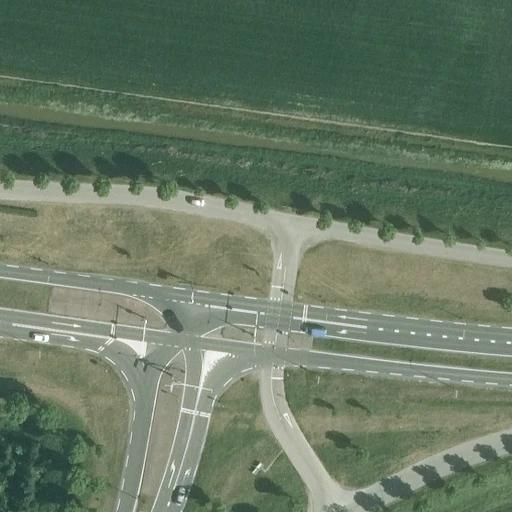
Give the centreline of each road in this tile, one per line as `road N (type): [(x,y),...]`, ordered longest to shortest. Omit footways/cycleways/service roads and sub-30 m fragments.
road 1 (unclassified): [(290,223),(166,198),(0,189)]
road 2 (primary): [(272,354),(511,379)]
road 3 (primary): [(511,335),(279,309)]
road 4 (unclassified): [(511,257),(290,223)]
road 5 (primary): [(190,297),(0,272)]
road 6 (unclassified): [(511,441),(409,478),(349,511)]
road 7 (primary): [(157,339),(121,511)]
road 8 (unclassified): [(333,511),(274,414),(272,354)]
road 9 (primary): [(162,511),(208,345)]
road 10 (primary): [(0,316),(157,339)]
